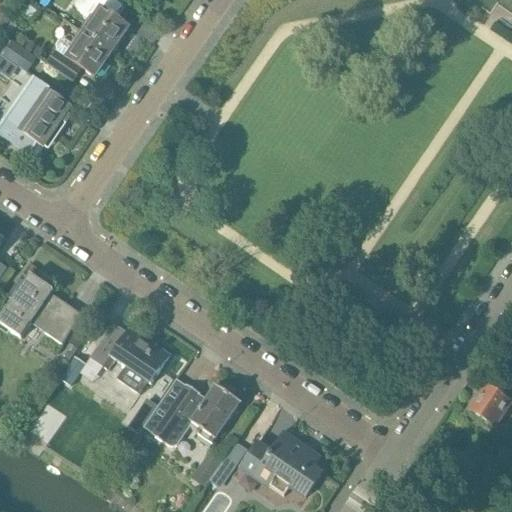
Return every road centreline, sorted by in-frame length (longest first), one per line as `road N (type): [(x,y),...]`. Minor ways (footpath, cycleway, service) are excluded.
road 1 (residential): [(394,454),(55,228)]
road 2 (residential): [(55,228),(220,0)]
road 3 (unclassified): [(394,454),(511,281)]
